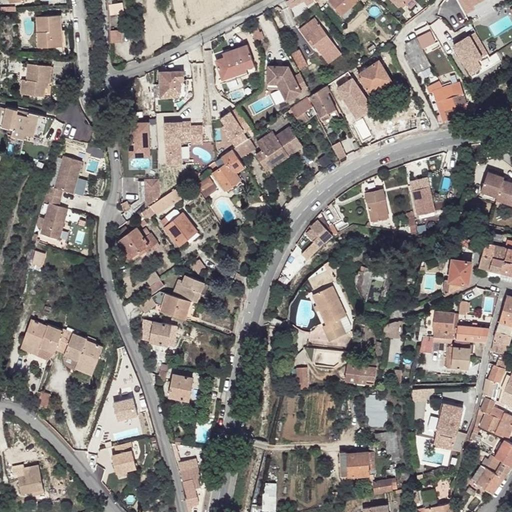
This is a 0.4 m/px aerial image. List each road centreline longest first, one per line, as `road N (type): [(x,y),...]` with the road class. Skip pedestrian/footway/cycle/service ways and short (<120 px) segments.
road 1 (secondary): [(215,511),(252,319),(285,234),(350,171),(441,138)]
road 2 (residential): [(183,511),(105,267),(102,220),(115,189),(106,80)]
road 3 (residential): [(106,80),(276,0)]
road 4 (residential): [(0,406),(19,410),(80,461),(112,511)]
road 5 (unclassified): [(441,138),(396,42),(431,6)]
